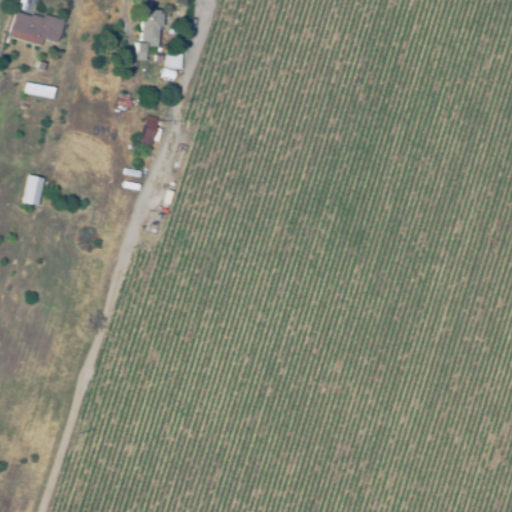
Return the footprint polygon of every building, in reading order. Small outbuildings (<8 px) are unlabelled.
[(144,62),(133,62),(134,45),(138,45),(140,5),(148,5),(148,11),(157,12),(156,15),(160,15),(160,28),(156,28),(155,51),(144,50),(144,62)] [(39,47),(7,37),(15,13),(29,18),(30,16),(41,19),(42,16),(62,22),(55,44),(41,40),(39,47)] [(124,35),(123,21),(130,20),(131,34),(124,35)] [(177,69),(162,68),(163,49),(178,51),(177,69)] [(160,62),(152,62),(152,54),(161,55),(160,62)] [(173,72),(170,80),(158,76),(160,69),(173,72)] [(23,83),(51,88),(49,98),(21,93),(23,83)] [(126,110),(115,107),(118,94),(126,96),(125,101),(127,101),(126,110)] [(148,149),(137,146),(143,117),(155,120),(148,149)] [(36,208),(19,204),(25,177),(42,180),(36,208)]
